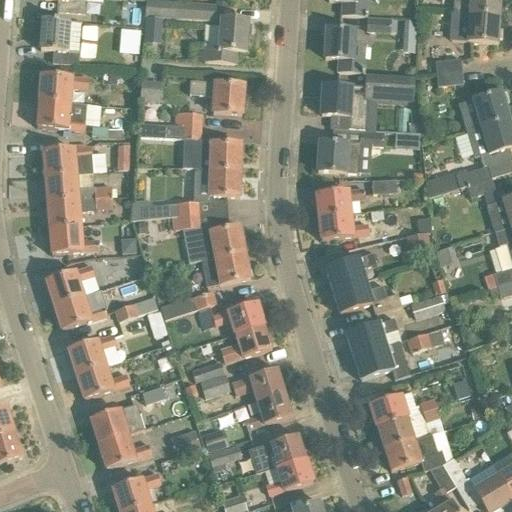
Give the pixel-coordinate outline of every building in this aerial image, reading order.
[(85,0),(44,0),(45,2),(58,3),(57,15),(85,17),(85,0)] [(369,0),(329,0),(330,3),(329,3),(329,4),(342,5),(341,19),(367,21),(369,0)] [(453,15),(500,18),(501,0),(456,0),(457,3),(454,3),(453,15)] [(217,7),(146,2),(145,18),(216,24),(217,7)] [(500,18),(453,15),(452,15),(450,43),(498,47),(500,18)] [(368,20),(367,34),(396,36),(397,23),(392,23),(392,21),(368,20)] [(81,25),(70,24),(43,22),(41,53),(53,54),(52,67),(78,68),(81,25)] [(417,54),(417,22),(404,22),(403,53),(417,54)] [(249,26),(220,24),(218,51),(205,50),(204,65),(236,67),(237,55),(247,56),(249,26)] [(92,48),(92,51),(97,51),(97,28),(84,27),(84,48),(92,48)] [(121,54),(140,55),(141,32),(122,31),(121,54)] [(366,47),(355,47),(355,33),(327,31),(327,33),(328,33),(326,60),(325,60),(325,61),(339,62),(338,76),(358,77),(365,77),(366,47)] [(461,62),(435,65),(437,78),(462,75),(461,62)] [(415,79),(416,70),(410,69),(405,73),(405,79),(415,79)] [(462,75),(437,78),(438,90),(464,87),(462,75)] [(118,77),(102,76),(102,87),(117,88),(118,77)] [(415,81),(366,77),(364,106),(413,109),(415,81)] [(39,104),(70,106),(71,91),(87,92),(88,81),(41,78),(39,104)] [(242,89),(244,89),(244,88),(191,84),(190,98),(214,99),(212,115),(242,118),(242,117),(240,117),(242,89)] [(141,102),(161,104),(162,87),(142,86),(141,102)] [(352,89),(323,88),(323,89),(324,90),(322,117),(322,118),(350,120),(352,89)] [(502,94),(473,102),(472,103),(476,118),(463,121),(467,135),(510,122),(502,94)] [(86,108),(70,106),(39,104),(37,131),(84,134),(85,123),(86,108)] [(203,118),(175,116),(175,124),(174,128),(174,129),(202,131),(203,118)] [(511,150),(511,128),(510,122),(467,135),(468,137),(474,158),(475,161),(480,159),(484,173),(511,164),(511,161),(509,152),(511,150)] [(200,143),(202,143),(202,131),(174,129),(174,128),(158,128),(138,127),(137,140),(194,143),(200,143)] [(109,130),(92,129),(92,139),(108,140),(109,130)] [(372,149),(383,150),(387,150),(394,146),(395,137),(360,134),(360,147),(320,145),(320,146),(321,146),(319,173),(318,174),(318,175),(370,178),(372,149)] [(421,151),(421,135),(396,134),(396,150),(421,151)] [(241,147),(211,146),(211,173),(240,173),(240,148),(241,148),(241,147)] [(130,148),(118,148),(118,164),(118,175),(129,175),(130,148)] [(92,150),(89,150),(43,154),(46,180),(78,177),(78,178),(94,177),(92,150)] [(208,188),(209,199),(227,200),(239,201),(240,173),(211,173),(195,172),(194,188),(208,188)] [(479,173),(456,180),(460,192),(468,189),(483,185),(479,173)] [(460,192),(456,180),(455,175),(427,184),(427,187),(428,201),(460,192)] [(78,177),(46,180),(48,206),(112,201),(112,192),(112,190),(79,192),(78,178),(78,177)] [(468,189),(471,201),(495,194),(492,182),(483,185),(468,189)] [(402,183),(372,184),(373,197),(403,195),(402,183)] [(319,220),(351,217),(350,203),(365,201),(364,191),(317,197),(319,220)] [(511,200),(502,203),(510,231),(511,230),(511,200)] [(113,213),(113,202),(112,201),(48,206),(50,231),(82,229),(81,216),(113,213)] [(203,217),(229,215),(203,216),(202,206),(209,205),(156,208),(148,203),(133,204),(132,224),(172,220),(203,217)] [(372,223),(384,222),(383,213),(371,215),(372,223)] [(204,229),(203,218),(229,216),(229,215),(203,217),(172,220),(173,233),(211,229),(211,228),(204,229)] [(368,227),(353,229),(351,217),(319,220),(322,244),(370,238),(368,227)] [(429,222),(415,224),(416,232),(430,230),(429,222)] [(148,224),(138,224),(138,237),(149,237),(148,224)] [(50,231),(52,258),(99,254),(98,243),(84,245),(82,229),(50,231)] [(196,237),(201,264),(244,255),(239,231),(240,230),(240,229),(230,231),(211,235),(210,235),(196,237)] [(511,230),(510,231),(502,233),(502,232),(495,234),(499,250),(506,247),(511,264),(511,271),(495,277),(498,289),(511,284),(511,230)] [(428,236),(406,239),(409,259),(431,255),(428,236)] [(137,256),(136,241),(121,242),(122,256),(137,256)] [(244,255),(201,264),(207,291),(250,282),(250,281),(249,281),(244,255)] [(334,294),(365,284),(361,272),(376,267),(373,258),(327,271),(334,294)] [(54,309),(83,299),(79,285),(95,280),(91,269),(46,284),(54,309)] [(498,289),(495,277),(486,280),(489,292),(498,289)] [(443,282),(432,285),(436,298),(447,295),(443,282)] [(384,294),(383,291),(368,296),(365,284),(334,294),(341,316),(371,306),(375,317),(401,309),(398,297),(386,300),(384,294)] [(511,284),(498,289),(501,298),(501,301),(511,297),(511,284)] [(217,307),(213,295),(161,311),(165,323),(217,307)] [(453,312),(447,296),(410,308),(415,324),(453,312)] [(83,299),(54,309),(62,334),(108,320),(104,309),(88,314),(83,299)] [(144,307),(136,310),(140,320),(159,313),(156,305),(145,309),(144,307)] [(257,306),(213,319),(217,329),(232,325),(236,338),(264,329),(257,306)] [(139,318),(135,307),(114,314),(118,325),(139,318)] [(381,337),(396,333),(393,322),(348,337),(355,359),(385,350),(385,349),(381,337)] [(264,329),(236,338),(239,348),(222,354),(226,367),(243,361),(243,362),(272,353),(264,329)] [(441,332),(429,336),(433,350),(445,346),(441,332)] [(429,336),(407,343),(411,356),(433,350),(429,336)] [(111,351),(117,349),(114,339),(68,353),(76,378),(107,368),(116,365),(111,351)] [(410,377),(399,345),(385,350),(355,359),(362,382),(391,373),(394,382),(410,377)] [(226,378),(221,365),(192,375),(196,387),(226,378)] [(127,379),(112,383),(107,368),(76,378),(84,403),(130,389),(127,379)] [(278,372),(234,386),(238,400),(254,395),(257,404),(285,395),(278,372)] [(226,379),(201,387),(206,403),(231,395),(226,379)] [(469,399),(465,383),(453,387),(458,402),(469,399)] [(162,390),(149,395),(142,397),(146,409),(153,406),(166,402),(162,390)] [(257,404),(261,418),(246,423),(249,432),(292,419),(285,395),(257,404)] [(377,430),(407,421),(400,399),(370,408),(377,430)] [(423,416),(438,412),(436,405),(435,402),(420,407),(423,416)] [(436,405),(438,412),(445,409),(443,403),(436,405)] [(137,407),(90,423),(99,448),(129,438),(145,432),(137,407)] [(481,408),(471,411),(474,422),(484,419),(481,408)] [(7,410),(0,411),(0,439),(15,435),(7,410)] [(423,416),(407,421),(377,430),(384,452),(430,438),(426,426),(441,421),(438,412),(423,416)] [(224,432),(203,438),(208,454),(229,447),(224,432)] [(195,433),(170,441),(176,459),(201,451),(195,433)] [(0,439),(0,467),(23,460),(15,435),(0,439)] [(448,454),(443,456),(443,453),(439,455),(432,437),(430,438),(384,452),(391,475),(422,465),(424,475),(430,473),(443,469),(451,464),(448,454)] [(152,457),(149,447),(133,453),(129,438),(99,448),(106,473),(152,457)] [(306,462),(298,438),(249,454),(256,477),(278,471),(306,462)] [(239,448),(209,457),(213,474),(226,471),(225,466),(243,461),(239,448)] [(278,471),(282,485),(266,490),(269,499),(313,485),(306,462),(278,471)] [(511,500),(499,478),(475,492),(468,482),(466,483),(454,462),(451,464),(443,469),(455,490),(457,489),(471,511),(481,505),(485,511),(500,511),(511,505),(511,500)] [(455,490),(443,469),(430,473),(441,492),(434,496),(443,510),(438,511),(456,511),(447,495),(455,490)] [(511,470),(499,478),(511,500),(511,470)] [(118,511),(136,511),(151,507),(147,493),(162,487),(159,477),(112,492),(118,511)] [(407,481),(397,484),(402,499),(412,496),(407,481)] [(224,511),(247,511),(243,498),(222,504),(224,511)]
